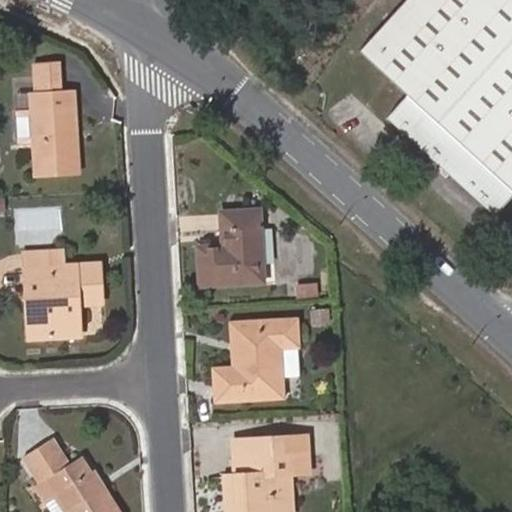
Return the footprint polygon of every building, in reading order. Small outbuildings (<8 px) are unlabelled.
[(493,216),(511,195),(511,0),(406,0),(360,52),(408,95),(386,118),(493,216)] [(33,66),(34,96),(59,95),(57,64),(33,66)] [(77,173),(73,94),(59,95),(34,96),(30,96),(34,176),(77,173)] [(263,283),(259,213),(221,213),(224,247),(198,248),(200,286),(263,283)] [(24,267),(64,266),(63,252),(23,253),(24,267)] [(36,307),(37,340),(80,337),(78,306),(101,304),(98,264),(64,266),(24,267),(25,308),(36,307)] [(316,284),(296,285),(296,297),(317,296),(316,284)] [(26,340),(37,340),(36,307),(25,308),(26,340)] [(296,347),(295,321),(231,325),(233,369),(213,370),(215,401),(281,397),(278,349),(296,347)] [(291,511),(290,475),(310,475),(308,435),(259,438),(260,454),(232,456),(233,475),(235,511),(291,511)] [(260,454),(259,438),(231,439),(232,456),(260,454)] [(23,459),(39,484),(44,481),(55,498),(63,511),(119,511),(94,472),(90,474),(79,459),(69,466),(52,440),(23,459)] [(235,511),(233,475),(223,476),(224,511),(235,511)] [(44,481),(39,484),(25,492),(36,510),(55,498),(44,481)]
